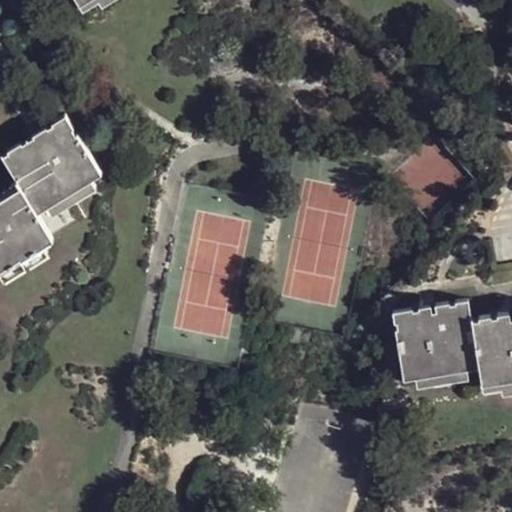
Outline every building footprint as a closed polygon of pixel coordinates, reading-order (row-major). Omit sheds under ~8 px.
[(48,204),(91,177),(102,170),(77,132),(74,134),(71,128),(73,127),(65,113),(52,122),(53,124),(47,127),(46,126),(37,131),(32,134),(33,136),(22,142),(21,141),(7,150),(8,152),(2,157),(21,185),(0,198),(0,267),(20,256),(21,258),(42,243),(84,217),(73,199),(52,212),(48,204)] [(393,167),(422,215),(471,186),(442,137),(393,167)] [(96,185),(91,177),(48,204),(52,212),(73,199),(96,185)] [(48,253),(42,243),(21,258),(20,256),(0,267),(0,272),(4,280),(48,253)] [(468,376),(466,366),(478,364),(481,382),(482,388),(500,384),(502,390),(511,388),(511,316),(509,317),(508,310),(496,312),(496,314),(491,315),(490,313),(478,315),(478,317),(471,319),(467,298),(455,300),(455,302),(449,303),(448,301),(434,304),(435,309),(430,310),(429,304),(417,306),(417,308),(412,308),(412,307),(392,310),(394,320),(396,319),(397,328),(395,328),(403,376),(415,374),(417,384),(468,376)]
